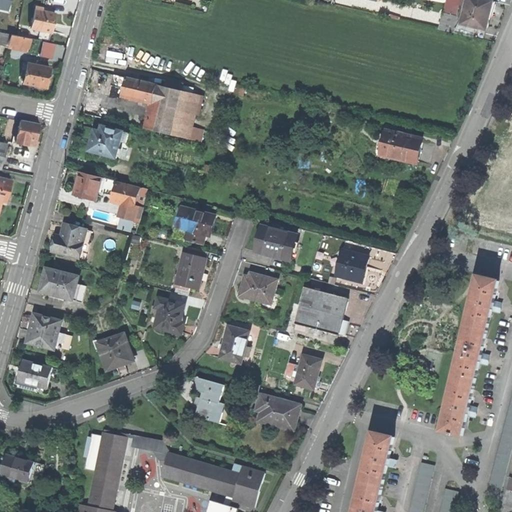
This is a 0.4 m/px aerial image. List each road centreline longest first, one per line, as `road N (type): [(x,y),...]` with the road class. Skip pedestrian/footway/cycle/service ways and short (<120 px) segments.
road 1 (residential): [(511,35),(461,156),(282,511)]
road 2 (residential): [(0,416),(51,417),(178,366),(207,327),(245,220)]
road 3 (residential): [(27,255),(60,115)]
road 4 (track): [(75,61),(163,74),(211,91)]
